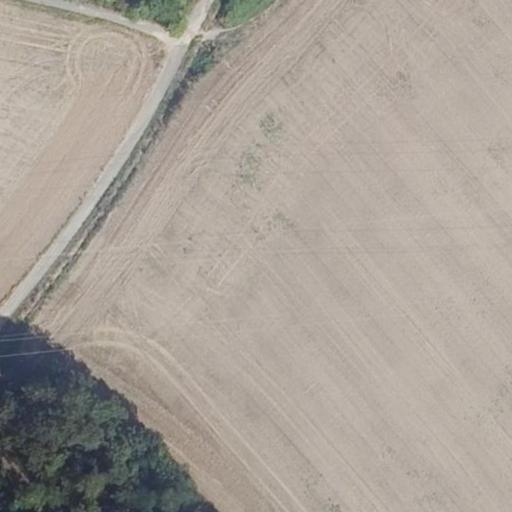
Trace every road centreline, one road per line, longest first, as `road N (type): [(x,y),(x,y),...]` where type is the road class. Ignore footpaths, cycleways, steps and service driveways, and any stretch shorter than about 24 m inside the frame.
road 1 (track): [(0,309),(84,209),(209,0)]
road 2 (track): [(276,0),(261,16),(192,35),(48,0)]
